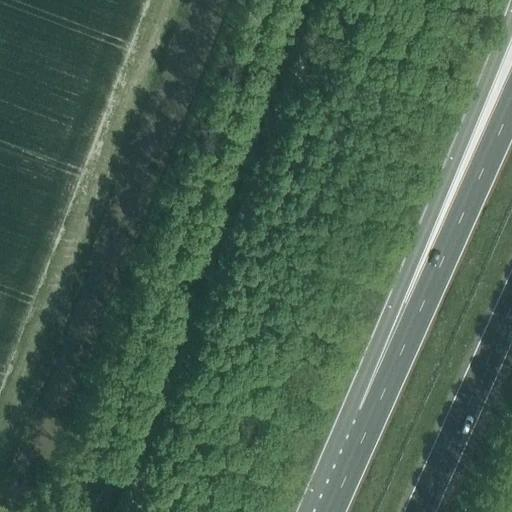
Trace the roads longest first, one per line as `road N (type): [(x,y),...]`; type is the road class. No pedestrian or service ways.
road 1 (unclassified): [(74,511),(265,0)]
road 2 (motorway): [(506,0),(371,418)]
road 3 (motorway): [(511,108),(371,418)]
road 4 (motorway): [(418,511),(511,302)]
